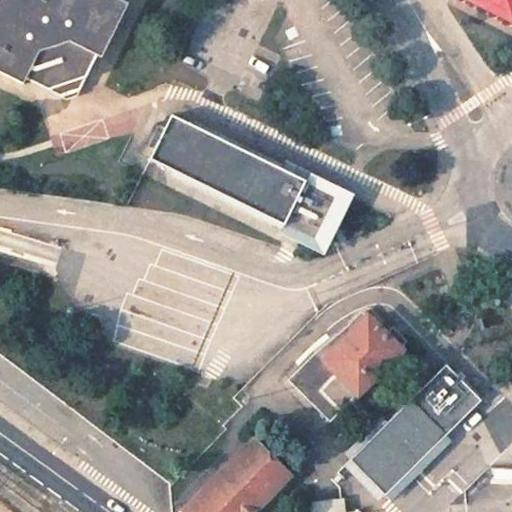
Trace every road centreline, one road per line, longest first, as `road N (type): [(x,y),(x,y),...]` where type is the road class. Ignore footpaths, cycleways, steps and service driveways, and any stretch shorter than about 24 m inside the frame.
road 1 (unknown): [(66,225),(218,342)]
road 2 (tertiary): [(0,432),(108,511)]
